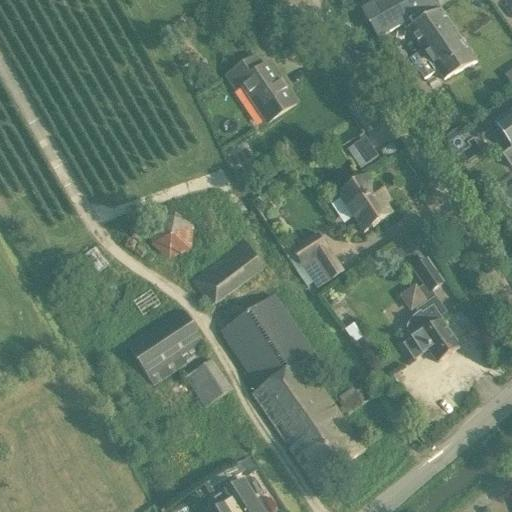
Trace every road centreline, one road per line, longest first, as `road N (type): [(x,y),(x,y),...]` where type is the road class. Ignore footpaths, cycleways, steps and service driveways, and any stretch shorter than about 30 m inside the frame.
road 1 (track): [(317,511),(189,300),(105,244),(0,63)]
road 2 (residential): [(511,298),(309,0)]
road 3 (tertiary): [(378,511),(511,400)]
